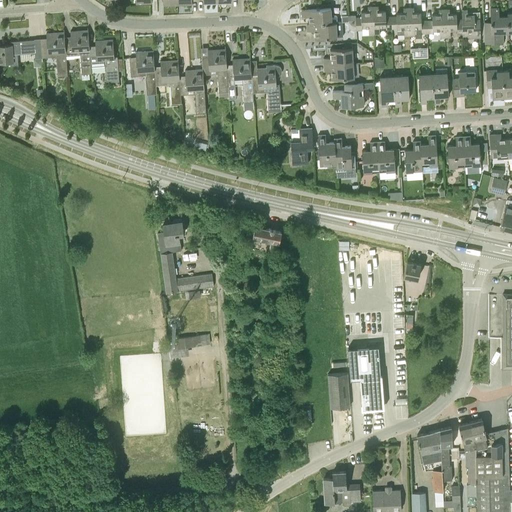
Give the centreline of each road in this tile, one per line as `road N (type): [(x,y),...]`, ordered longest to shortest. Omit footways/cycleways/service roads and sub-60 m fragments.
road 1 (unclassified): [(243,511),(310,467),(442,402),(464,365),(472,284)]
road 2 (residential): [(511,115),(348,125),(331,119),(288,39),(265,19)]
road 3 (track): [(0,500),(243,480),(278,486)]
road 4 (primary): [(316,212),(169,175),(52,132)]
road 5 (residential): [(265,19),(124,19),(83,0)]
road 6 (primary): [(482,238),(316,212)]
road 7 (primary): [(316,212),(471,250)]
